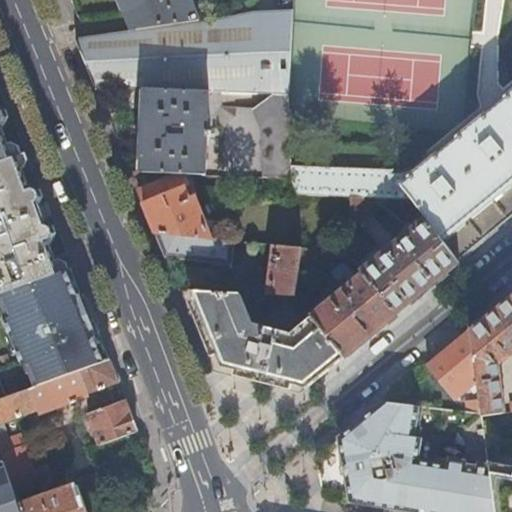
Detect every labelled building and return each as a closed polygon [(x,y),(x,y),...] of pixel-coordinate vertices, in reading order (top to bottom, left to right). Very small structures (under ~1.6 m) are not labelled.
[(125,0),(138,29),(199,21),(190,0),(125,0)] [(289,93),(293,8),(254,11),(223,16),(223,17),(199,21),(138,29),(76,38),(95,85),(145,87),(209,90),(273,93),(289,93)] [(207,130),(209,90),(145,87),(142,171),(185,173),(205,174),(207,136),(211,136),(211,130),(207,130)] [(428,219),(440,236),(511,181),(511,90),(421,167),(416,161),(413,163),(408,165),(403,167),(397,167),(291,164),(291,177),(297,192),(348,195),(386,197),(412,198),(428,219)] [(291,177),(291,164),(290,153),(290,136),(289,93),(273,93),(250,109),(261,130),(262,176),(291,177)] [(0,159),(20,153),(17,145),(10,140),(6,141),(1,126),(5,124),(7,117),(4,109),(0,106),(0,159)] [(20,153),(0,159),(0,293),(6,292),(55,274),(58,273),(54,262),(44,238),(48,236),(50,231),(48,226),(43,223),(42,224),(32,200),(34,199),(36,194),(34,189),(30,187),(24,189),(19,176),(33,171),(24,151),(20,153)] [(190,184),(185,173),(142,171),(130,171),(155,231),(219,237),(219,233),(210,232),(196,196),(197,196),(192,183),(190,184)] [(511,181),(440,236),(457,259),(511,213),(511,181)] [(347,233),(386,197),(348,195),(347,233)] [(395,313),(459,261),(457,259),(440,236),(428,219),(398,242),(400,244),(391,251),(389,249),(362,271),(363,273),(395,313)] [(234,239),(219,237),(155,231),(166,257),(232,263),(234,239)] [(269,293),(296,295),(300,262),(303,246),(275,243),(269,293)] [(321,256),(315,247),(303,246),(300,262),(307,270),(321,256)] [(345,354),(395,313),(363,273),(357,278),(351,270),(354,267),(347,258),(332,269),(339,279),(344,275),(350,283),(312,314),(345,354)] [(54,262),(58,273),(66,270),(68,269),(66,264),(58,260),(54,262)] [(68,269),(66,270),(76,296),(81,294),(70,268),(68,269)] [(16,314),(6,318),(25,364),(34,360),(44,384),(103,362),(92,335),(98,333),(95,325),(93,326),(83,302),(85,301),(82,294),(81,294),(76,296),(66,270),(58,273),(55,274),(6,292),(16,314)] [(306,387),(345,354),(312,314),(291,331),(252,321),(241,291),(190,288),(220,365),(306,387)] [(6,292),(0,293),(6,308),(3,309),(6,318),(16,314),(6,292)] [(481,410),(482,414),(505,411),(498,363),(510,353),(508,351),(511,347),(511,298),(510,296),(470,329),(476,372),(477,379),(478,390),(481,410)] [(93,326),(95,325),(85,301),(83,302),(93,326)] [(470,329),(427,364),(451,393),(476,372),(470,329)] [(92,335),(103,362),(109,360),(98,333),(92,335)] [(0,399),(0,450),(3,460),(15,492),(32,485),(30,479),(56,470),(51,455),(45,457),(47,461),(42,463),(33,466),(21,432),(9,436),(4,422),(37,410),(39,414),(88,396),(87,393),(117,382),(109,360),(103,362),(44,384),(37,386),(0,399)] [(34,360),(25,364),(28,373),(31,372),(37,386),(44,384),(34,360)] [(455,397),(477,379),(476,372),(451,393),(455,397)] [(466,408),(481,410),(478,390),(464,391),(466,408)] [(98,444),(136,430),(124,398),(86,412),(98,444)] [(426,510),(435,511),(495,511),(489,465),(452,460),(451,466),(412,460),(416,437),(409,436),(412,412),(413,404),(411,403),(383,401),(338,437),(350,497),(426,510)] [(322,493),(350,497),(338,437),(315,457),(322,493)] [(62,457),(67,471),(72,469),(67,455),(62,457)] [(511,511),(511,459),(488,456),(489,465),(495,511),(511,511)] [(0,511),(22,511),(20,504),(15,492),(3,460),(0,461),(0,511)] [(76,480),(77,484),(84,503),(107,495),(99,471),(76,480)] [(22,511),(87,511),(84,503),(77,484),(20,504),(22,511)] [(84,503),(87,511),(88,511),(110,504),(107,495),(84,503)]
